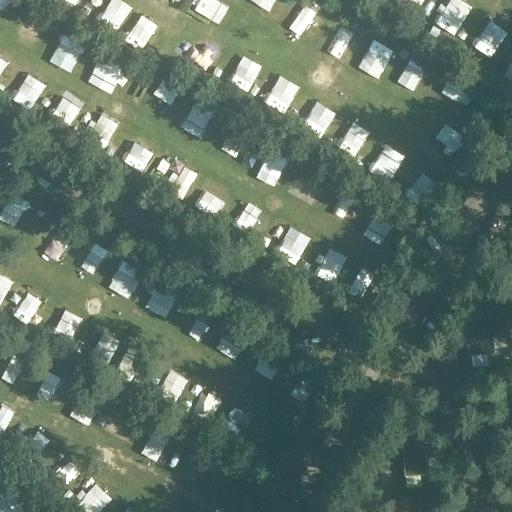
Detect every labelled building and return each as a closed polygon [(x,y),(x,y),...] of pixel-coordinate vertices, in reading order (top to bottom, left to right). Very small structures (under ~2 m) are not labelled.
[(53,0),(76,9),(79,0),(53,0)] [(132,0),(129,6),(159,24),(173,0),(132,0)] [(212,0),(194,0),(189,10),(209,21),(219,4),(212,0)] [(311,37),(319,5),(299,0),(294,0),(286,31),(311,37)] [(429,7),(428,0),(415,0),(416,8),(429,7)] [(36,42),(46,22),(25,12),(15,32),(36,42)] [(337,26),(324,54),(344,63),(357,35),(337,26)] [(73,56),(80,45),(62,32),(55,43),(73,56)] [(476,43),(482,65),(497,61),(491,39),(476,43)] [(366,56),(390,65),(395,53),(371,44),(366,56)] [(95,55),(90,66),(113,76),(119,65),(95,55)] [(368,56),(363,64),(382,76),(387,68),(368,56)] [(422,96),(432,67),(409,60),(400,89),(422,96)] [(226,82),(242,97),(256,82),(240,67),(226,82)] [(462,117),(474,92),(450,80),(438,106),(462,117)] [(261,103),(268,114),(282,105),(275,94),(261,103)] [(194,102),(185,123),(206,133),(216,112),(194,102)] [(310,115),(303,129),(322,138),(328,123),(310,115)] [(220,146),(235,155),(244,141),(229,131),(220,146)] [(348,133),(341,148),(357,155),(364,140),(348,133)] [(390,185),(403,160),(383,150),(371,175),(390,185)] [(138,178),(145,171),(128,154),(121,162),(138,178)] [(175,197),(194,185),(180,163),(161,175),(175,197)] [(275,165),(276,190),(287,190),(286,164),(275,165)] [(293,193),(314,202),(323,182),(302,172),(293,193)] [(25,237),(40,211),(11,193),(4,205),(19,214),(11,228),(25,237)] [(45,237),(70,249),(80,231),(54,219),(45,237)] [(110,287),(129,299),(139,284),(120,272),(110,287)] [(161,284),(149,302),(169,316),(181,298),(161,284)] [(202,336),(214,317),(196,306),(184,325),(202,336)] [(466,312),(469,357),(496,355),(493,310),(466,312)] [(67,343),(81,327),(66,312),(51,329),(67,343)] [(227,329),(213,352),(234,365),(248,342),(227,329)] [(0,367),(0,379),(7,386),(25,367),(12,355),(0,367)] [(47,380),(39,394),(57,404),(65,390),(47,380)] [(101,415),(100,402),(80,402),(81,416),(101,415)] [(106,435),(127,450),(141,429),(120,415),(106,435)] [(426,438),(401,440),(405,476),(429,474),(426,438)] [(146,460),(174,467),(178,448),(151,442),(146,460)] [(117,472),(134,480),(141,466),(124,458),(117,472)] [(186,460),(180,468),(198,480),(203,472),(186,460)] [(0,487),(8,480),(0,470),(0,487)]
